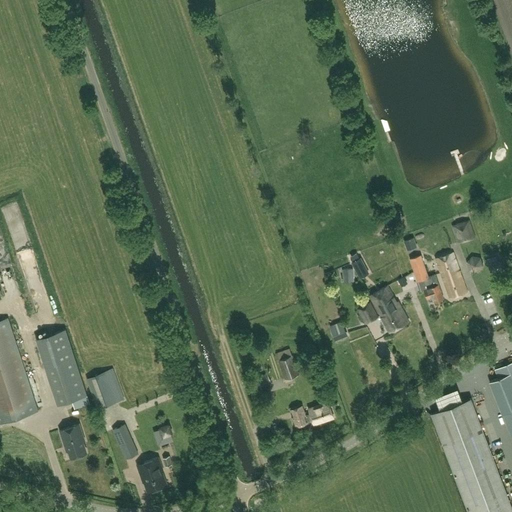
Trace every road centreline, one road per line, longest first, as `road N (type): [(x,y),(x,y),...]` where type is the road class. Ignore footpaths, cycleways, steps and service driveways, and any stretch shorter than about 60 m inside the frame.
road 1 (unclassified): [(237,494),(66,0)]
road 2 (unclassified): [(237,494),(338,452),(511,335)]
